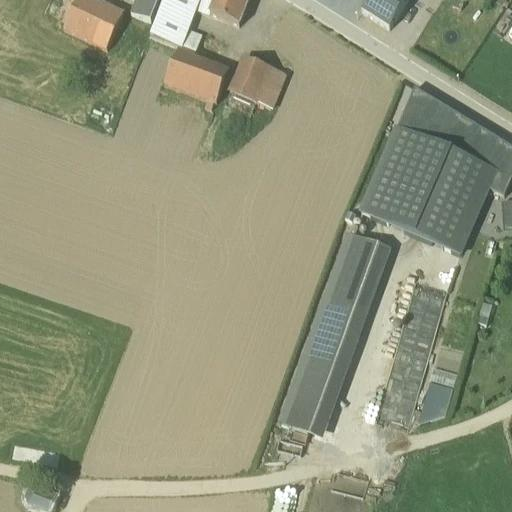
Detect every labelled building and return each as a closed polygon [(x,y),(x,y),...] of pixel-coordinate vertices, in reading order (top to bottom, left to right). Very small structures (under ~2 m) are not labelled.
[(150,33),(163,0),(136,0),(131,11),(136,14),(131,26),(150,33)] [(253,0),(220,0),(216,12),(213,11),(217,0),(168,0),(149,49),(178,60),(163,97),(206,114),(203,120),(211,123),(213,116),(215,117),(229,81),(194,67),(202,48),(189,42),(196,24),(208,29),(209,27),(238,38),(253,0)] [(395,0),(376,0),(361,24),(389,42),(409,10),(395,0)] [(123,25),(81,5),(50,69),(93,90),(123,25)] [(286,89),(241,71),(228,104),(273,122),(286,89)] [(511,160),(414,101),(360,226),(361,227),(428,256),(461,269),(490,202),(502,207),(510,190),(511,191),(511,160)] [(511,214),(501,216),(502,241),(503,245),(511,244),(511,214)] [(391,263),(345,247),(278,435),(323,451),(391,263)] [(415,415),(447,304),(419,296),(387,407),(415,415)]
